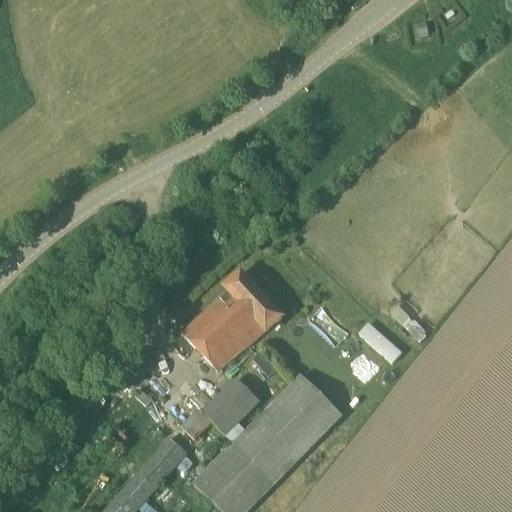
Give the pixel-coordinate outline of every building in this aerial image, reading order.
[(416,28),(418,40),(429,38),(427,27),(416,28)] [(218,376),(255,343),(282,319),(242,275),(226,289),(230,293),(182,337),(218,376)] [(324,309),(311,321),(336,348),(349,336),(324,309)] [(260,356),(252,363),(269,381),(277,374),(260,356)] [(302,379),(246,435),(238,427),(260,405),(237,382),(204,416),(234,447),(194,488),(218,511),(249,511),(342,419),(302,379)] [(170,443),(108,511),(138,511),(187,458),(170,443)]
